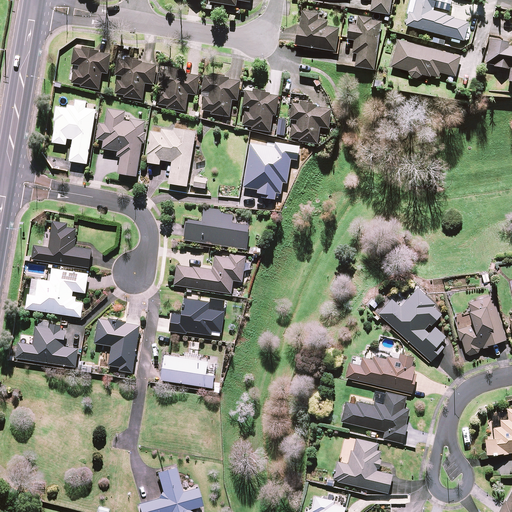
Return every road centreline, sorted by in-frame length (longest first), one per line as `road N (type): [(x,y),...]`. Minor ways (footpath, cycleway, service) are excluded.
road 1 (residential): [(9,181),(133,207),(148,228),(137,273)]
road 2 (secondary): [(37,4),(9,181)]
road 3 (residential): [(447,433),(470,482),(456,496),(437,491),(440,446)]
road 4 (residential): [(134,20),(258,40)]
